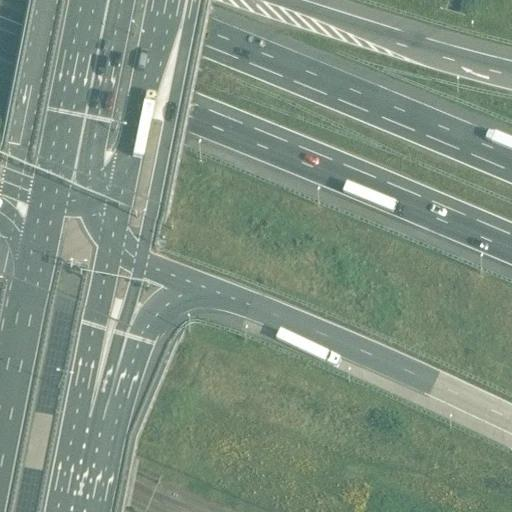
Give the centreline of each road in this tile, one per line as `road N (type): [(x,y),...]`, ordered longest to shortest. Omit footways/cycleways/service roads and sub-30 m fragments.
road 1 (motorway): [(0,36),(511,243)]
road 2 (motorway): [(511,158),(124,0)]
road 3 (motorway): [(204,289),(511,421)]
road 4 (motorway): [(139,264),(192,0)]
road 5 (motorway): [(511,77),(275,0)]
road 6 (primary): [(46,205),(0,440)]
road 7 (primary): [(87,0),(46,205)]
road 8 (motorway): [(120,0),(89,160),(94,205)]
road 9 (primary): [(120,195),(165,0)]
road 10 (unclassified): [(47,0),(9,192)]
road 11 (primary): [(87,429),(92,336),(112,236)]
road 12 (motorway): [(87,429),(154,318),(204,289)]
road 13 (motorway): [(87,429),(139,264)]
